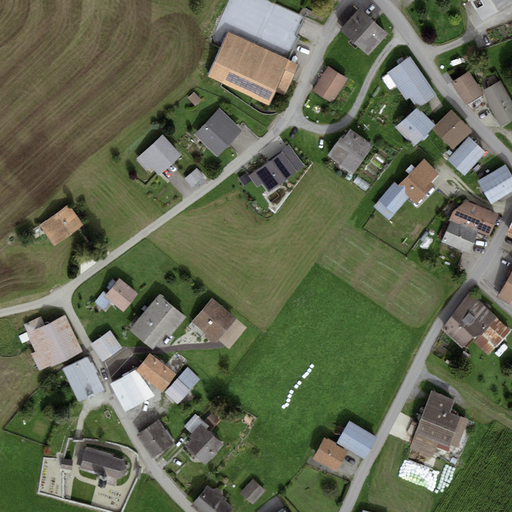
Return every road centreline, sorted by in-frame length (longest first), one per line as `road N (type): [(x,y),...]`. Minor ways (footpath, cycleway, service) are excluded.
road 1 (residential): [(64,296),(261,145),(291,110),(318,39),(351,0)]
road 2 (unclassified): [(345,511),(430,340),(511,214)]
road 3 (residential): [(193,511),(150,470),(64,296)]
road 4 (residential): [(375,0),(511,163)]
road 5 (track): [(291,110),(313,126),(342,127),(405,32)]
road 6 (track): [(101,372),(134,352),(220,346)]
